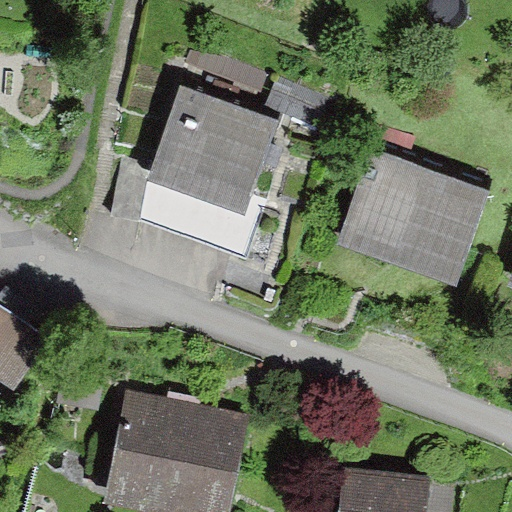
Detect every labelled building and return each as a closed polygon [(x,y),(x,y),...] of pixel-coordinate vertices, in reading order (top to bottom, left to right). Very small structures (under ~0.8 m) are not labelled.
[(284,132),(183,96),(151,183),(252,219),(284,132)] [(495,187),(371,154),(344,257),(467,290),(495,187)] [(44,339),(0,310),(0,376),(13,385),(44,339)] [(237,511),(252,416),(123,396),(106,508),(128,511),(237,511)] [(432,511),(435,475),(345,469),(342,511),(432,511)]
